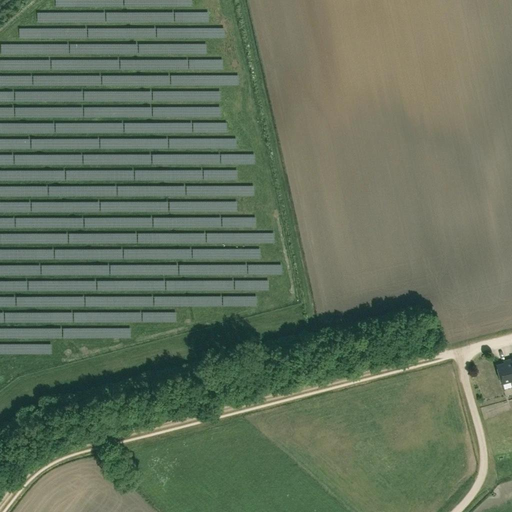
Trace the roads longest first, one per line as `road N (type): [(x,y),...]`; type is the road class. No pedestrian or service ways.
road 1 (track): [(0,506),(39,464),(83,444),(458,351)]
road 2 (track): [(456,511),(479,480),(484,455),(458,351)]
